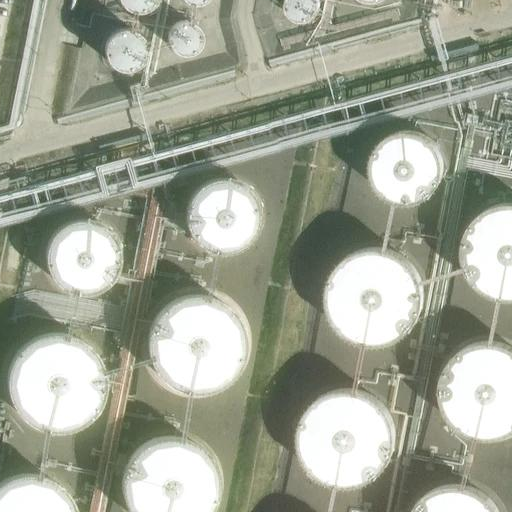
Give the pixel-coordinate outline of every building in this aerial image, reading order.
[(323,5),(323,0),(286,0),(287,2),(289,7),(292,11),(296,15),(301,16),(307,17),(312,16),(317,13),(320,9),(323,5)] [(203,33),(203,32),(201,25),(199,20),(197,18),(193,15),(190,14),(185,13),(182,13),(175,14),(172,16),(169,19),(166,25),(164,32),(165,37),(166,40),(170,46),(176,50),(183,51),(191,50),(197,45),(201,40),(203,33)] [(150,44),(150,43),(150,37),(148,33),(146,29),(143,25),(135,20),(130,18),(126,18),(121,18),(117,19),(113,21),(108,25),(104,29),(102,33),(101,38),(100,43),(101,47),(102,52),(105,57),(107,60),(112,64),(115,66),(121,68),(125,68),(130,68),(134,66),(138,65),(143,61),(146,57),(148,53),(150,44)] [(446,159),(445,151),(442,143),(439,138),(435,132),(427,126),(421,124),(412,121),(407,121),(398,122),(392,125),(387,128),(381,132),(377,138),(373,144),(371,150),(370,159),(371,165),(373,173),(376,179),(381,186),(385,189),(391,193),(397,195),(405,197),(412,196),(420,195),(428,191),(434,186),(439,181),(442,174),(445,167),(446,159)] [(257,205),(256,196),(254,190),(251,184),(247,179),(241,174),(235,171),(228,169),(222,168),(214,168),(206,170),(199,174),(195,178),(189,184),(186,190),(184,196),(183,203),(184,210),(186,218),(189,224),(193,230),(197,233),(204,238),(211,240),(219,242),(225,241),(232,240),(240,236),(246,231),(251,224),(254,219),(256,213),(257,205)] [(511,194),(508,194),(502,195),(494,198),(486,202),(479,207),(473,214),(469,221),(465,231),(463,241),(464,250),(466,259),(470,268),(475,276),(482,282),(492,288),(501,291),(511,293),(511,292),(511,194)] [(117,249),(117,248),(116,241),(114,234),(111,228),(106,222),(102,218),(96,215),(89,212),(81,211),(75,211),(67,213),(59,217),(53,222),(48,228),(45,234),(43,241),(42,248),(43,255),(45,263),(48,268),(53,274),(58,279),(63,282),(72,285),(78,286),(86,285),(92,284),(99,280),(105,276),(110,270),(114,263),(116,256),(117,249)] [(425,289),(425,288),(424,278),(421,269),(417,260),(409,252),(401,245),(392,241),(380,239),(373,238),(365,239),(356,242),(347,247),(339,254),(334,262),(329,270),(327,280),(326,289),(327,298),(330,307),(335,316),(341,324),(347,329),(356,334),(365,336),(376,337),(386,336),(395,334),(404,329),(409,324),(417,316),(421,307),(424,297),(425,289)] [(246,345),(246,335),(245,326),(242,316),(238,308),(232,300),(224,294),(216,290),(206,287),(197,285),(187,286),(178,289),(169,293),(161,298),(155,306),(149,314),(146,323),(144,333),(145,342),(147,352),(150,361),(156,369),(163,375),(171,381),(180,385),(189,387),(199,387),(208,386),(218,382),(226,377),(233,371),(239,363),(243,354),(246,345)] [(102,387),(103,378),(102,368),(99,359),(95,350),(89,343),(82,337),(73,332),(64,329),(55,327),(45,328),(36,330),(27,334),(19,340),(13,347),(8,355),(4,364),(2,373),(2,383),(4,392),(8,401),(13,409),(20,416),(27,421),(36,425),(45,428),(55,428),(65,427),(74,424),(82,419),(89,412),(95,405),(100,396),(102,387)] [(511,339),(509,338),(501,335),(491,334),(480,334),(473,336),(464,340),(455,347),(448,355),(443,363),(440,373),(439,383),(439,392),(442,403),(447,412),(453,420),(458,424),(468,430),(479,434),(489,435),(497,434),(507,432),(511,429),(511,339)] [(397,431),(397,430),(396,420),(393,412),(389,404),(383,397),(378,393),(371,388),(363,384),(351,382),(341,383),(332,386),(324,389),(315,396),(310,403),(305,412),(302,420),(301,429),(302,439),(304,448),(308,455),(314,463),(323,471),(329,474),(338,477),(346,478),(357,478),(367,475),(375,471),(382,465),(388,458),(393,449),(396,440),(397,431)] [(221,490),(222,480),(221,470),(218,461),(213,452),(207,444),(199,438),(190,433),(181,430),(171,428),(160,429),(151,432),(142,436),(134,442),(127,449),(121,458),(118,467),(116,477),(116,487),(118,497),(122,506),(126,511),(212,511),(214,509),(219,500),(221,490)] [(75,511),(76,508),(73,499),(69,491),(63,482),(54,475),(47,471),(39,469),(28,468),(17,469),(9,471),(1,475),(0,476),(0,511),(75,511)] [(500,511),(499,508),(494,498),(487,491),(479,485),(471,481),(461,479),(452,479),(442,480),(434,483),(426,488),(420,494),(415,500),(410,509),(409,511),(500,511)]
